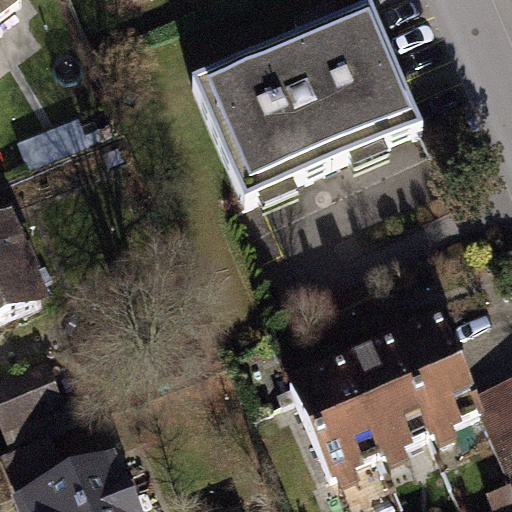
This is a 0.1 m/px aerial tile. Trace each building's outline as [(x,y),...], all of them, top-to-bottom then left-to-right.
[(0,0),(0,24),(23,8),(16,0),(0,0)] [(367,16),(190,91),(240,211),(353,163),(418,136),(367,16)] [(0,330),(47,310),(9,223),(0,226),(0,330)] [(453,435),(479,424),(483,422),(474,401),(439,322),(397,340),(344,363),(312,377),(309,369),(294,375),(284,380),(331,489),(338,486),(343,498),(360,491),(356,482),(384,469),(387,477),(406,468),(403,461),(435,447),(440,458),(460,449),(453,435)] [(0,389),(0,423),(6,437),(64,411),(45,369),(0,389)] [(511,383),(474,401),(483,422),(479,424),(509,494),(511,493),(511,383)] [(50,441),(2,461),(17,498),(65,478),(50,441)] [(135,511),(113,462),(11,506),(13,511),(135,511)]
